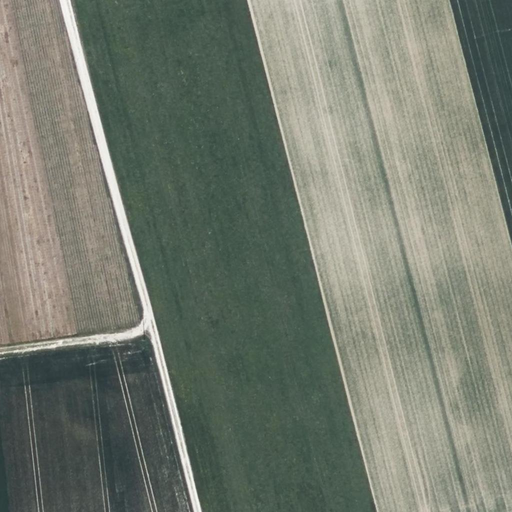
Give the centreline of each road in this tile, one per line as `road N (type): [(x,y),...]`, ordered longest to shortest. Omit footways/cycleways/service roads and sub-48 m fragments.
road 1 (track): [(64,0),(195,511)]
road 2 (track): [(146,324),(132,333),(0,350)]
